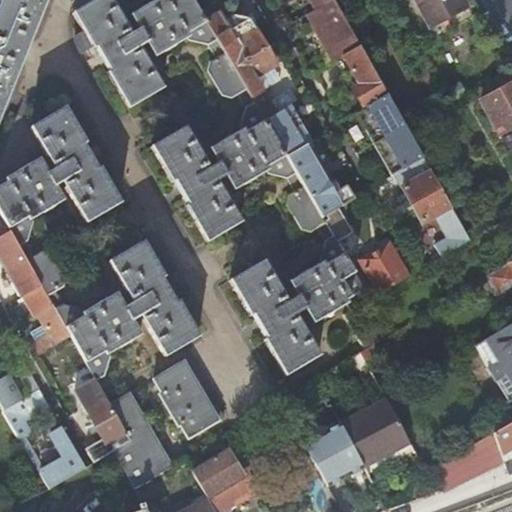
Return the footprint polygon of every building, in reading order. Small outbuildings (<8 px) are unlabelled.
[(0,115),(23,57),(27,49),(31,38),(46,0),(0,0),(0,1),(0,115)] [(345,305),(349,313),(356,309),(369,302),(369,300),(339,251),(335,244),(330,236),(320,219),(284,160),(262,123),(231,71),(204,26),(197,14),(188,0),(158,0),(128,18),(136,32),(130,36),(108,0),(98,0),(72,16),(92,51),(94,50),(107,73),(105,75),(126,109),(160,90),(136,49),(144,45),(153,59),(186,40),(187,42),(206,47),(215,62),(208,65),(206,75),(220,98),(229,100),(236,96),(245,111),(239,129),(241,132),(207,150),(216,165),(207,169),(184,129),(150,148),(170,183),(173,183),(186,206),(185,208),(205,243),(239,223),(216,182),(224,178),(232,191),(265,172),(266,175),(286,179),(294,194),(288,197),(286,205),(299,230),(309,233),(315,229),(324,244),(319,261),(321,264),(287,283),(296,298),(286,302),(263,262),(229,281),(249,318),(251,316),(265,340),(263,341),(284,377),(318,357),(294,316),(303,310),(312,324),(345,305)] [(341,58),(359,48),(332,0),(314,10),(305,16),(309,25),(314,33),(329,59),(331,64),(335,61),(341,58)] [(308,0),(314,10),(332,0),(331,0),(308,0)] [(468,9),(462,0),(413,0),(429,29),(468,9)] [(217,1),(197,14),(204,26),(231,71),(263,50),(246,22),(238,19),(231,17),(221,23),(217,18),(224,14),(217,1)] [(325,61),(329,59),(314,33),(311,35),(325,61)] [(362,109),(385,95),(359,48),(341,58),(335,61),(344,77),(350,74),(357,86),(351,90),(356,99),(362,109)] [(263,50),(231,71),(262,123),(289,107),(295,103),(292,97),(289,92),(267,104),(260,92),(252,80),(269,70),(273,67),(263,50)] [(252,80),(260,92),(276,83),(269,70),(252,80)] [(511,72),(496,81),(498,85),(490,89),(494,95),(480,103),(499,136),(511,129),(511,72)] [(404,128),(385,95),(362,109),(354,114),(363,130),(372,146),(404,128)] [(289,107),(262,123),(284,160),(311,144),(300,125),(289,107)] [(134,491),(170,468),(151,435),(157,431),(151,421),(144,423),(128,395),(116,402),(102,378),(108,360),(106,357),(139,337),(130,321),(139,317),(164,358),(197,338),(176,303),(174,304),(159,279),(162,278),(141,243),(107,262),(131,303),(122,308),(114,295),(82,314),(80,311),(62,307),(53,292),(61,288),(63,279),(49,255),(39,253),(33,256),(24,240),(32,224),(30,220),(61,202),(53,187),(60,183),(85,223),(118,204),(98,169),(95,170),(81,147),(84,145),(63,109),(29,128),(53,169),(45,173),(37,161),(4,180),(5,184),(0,186),(0,217),(8,232),(26,264),(40,287),(69,338),(94,382),(105,400),(129,442),(114,451),(133,491),(134,491)] [(422,159),(404,128),(372,146),(382,162),(391,178),(392,177),(422,159)] [(311,144),(284,160),(320,219),(347,204),(352,200),(350,196),(347,191),(339,195),(334,198),(308,156),(313,153),(317,150),(313,143),(311,144)] [(334,198),(339,195),(313,153),(308,156),(334,198)] [(421,225),(450,209),(422,159),(392,177),(396,183),(399,189),(401,188),(421,225)] [(330,236),(335,244),(352,235),(346,224),(346,214),(347,204),(320,219),(330,236)] [(445,228),(456,249),(468,242),(457,221),(445,228)] [(21,298),(40,287),(26,264),(8,232),(0,236),(0,264),(2,268),(19,299),(21,298)] [(357,262),(377,295),(407,278),(387,243),(357,262)] [(511,261),(489,275),(501,295),(511,288),(511,261)] [(32,359),(69,338),(40,287),(21,298),(31,316),(35,315),(38,320),(41,325),(27,332),(33,344),(26,348),(32,359)] [(363,351),(371,346),(376,343),(356,309),(349,313),(343,317),(363,351)] [(511,324),(474,347),(509,403),(511,401),(511,324)] [(397,393),(371,346),(363,351),(356,355),(382,399),(383,401),(397,393)] [(196,374),(188,360),(153,381),(160,395),(158,397),(177,429),(179,428),(187,440),(222,420),(214,406),(210,408),(191,376),(196,374)] [(6,376),(0,379),(0,409),(1,412),(21,401),(39,391),(24,366),(6,376)] [(92,464),(114,451),(129,442),(105,400),(94,382),(73,394),(95,431),(100,440),(84,449),(92,464)] [(54,418),(39,391),(21,401),(31,417),(54,418)] [(394,459),(412,450),(383,401),(382,399),(337,423),(341,430),(342,431),(348,443),(362,468),(390,452),(394,459)] [(21,401),(1,412),(23,448),(35,441),(30,433),(23,421),(31,417),(21,401)] [(506,461),(511,472),(511,421),(493,432),(506,461)] [(33,465),(48,490),(83,469),(61,430),(48,436),(62,459),(45,469),(41,461),(33,465)] [(333,451),(312,462),(330,494),(350,483),(365,475),(362,468),(348,443),(342,431),(326,439),(328,442),(333,451)] [(448,458),(461,483),(506,461),(493,432),(448,458)] [(328,442),(307,454),(312,462),(333,451),(328,442)] [(250,493),(256,490),(234,451),(227,455),(226,452),(191,474),(206,499),(213,511),(222,511),(251,495),(250,493)] [(365,475),(394,459),(390,452),(362,468),(365,475)] [(446,490),(461,483),(448,458),(433,466),(446,490)] [(178,511),(213,511),(206,499),(178,511)]
